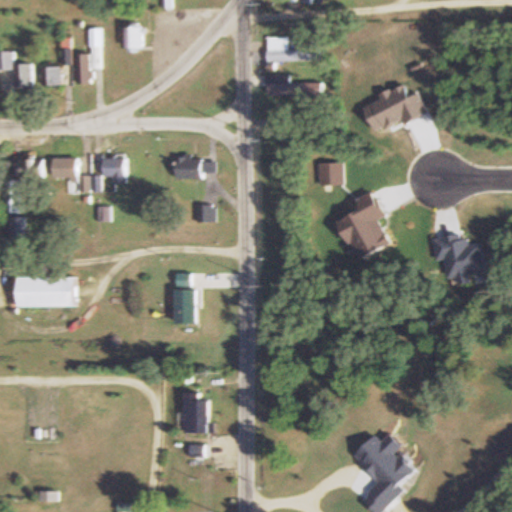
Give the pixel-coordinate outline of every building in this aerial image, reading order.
[(143,50),(142,28),(124,28),(124,50),(143,50)] [(289,38),(267,38),(267,63),(319,62),(319,50),(289,51),(289,38)] [(13,89),(33,89),(33,65),(13,65),(13,53),(0,52),(0,70),(13,70),(13,89)] [(96,69),(96,55),(76,55),(76,85),(90,84),(90,69),(96,69)] [(42,88),(61,88),(61,67),(42,67),(42,88)] [(292,75),(267,75),(267,97),(292,97),(292,75)] [(111,185),(127,185),(127,159),(103,159),(103,180),(111,180),(111,185)] [(175,180),(216,180),(216,159),(175,159),(175,180)] [(51,160),(51,181),(77,181),(77,160),(51,160)] [(197,222),(215,222),(215,208),(197,208),(197,222)] [(72,309),(72,278),(14,278),(14,309),(72,309)] [(196,290),(173,290),(173,326),(196,326),(196,290)] [(207,434),(207,394),(185,394),(185,434),(207,434)]
